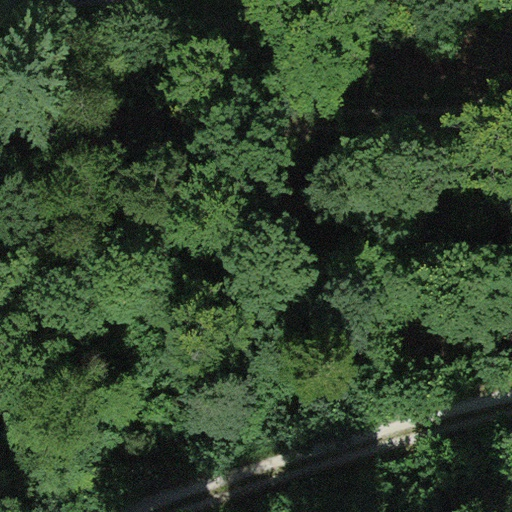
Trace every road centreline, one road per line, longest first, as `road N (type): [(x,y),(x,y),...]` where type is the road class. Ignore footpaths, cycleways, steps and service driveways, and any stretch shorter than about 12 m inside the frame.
road 1 (track): [(511,115),(115,119),(0,140)]
road 2 (track): [(166,511),(339,449),(511,408)]
